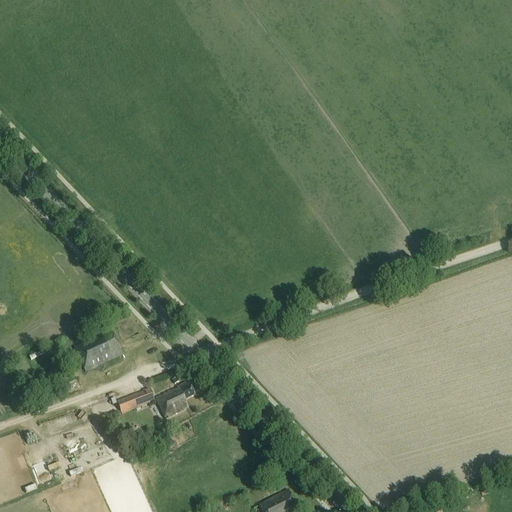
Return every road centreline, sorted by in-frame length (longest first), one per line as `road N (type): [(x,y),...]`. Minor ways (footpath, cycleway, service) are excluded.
road 1 (track): [(0,424),(511,242)]
road 2 (tertiary): [(0,143),(347,511)]
